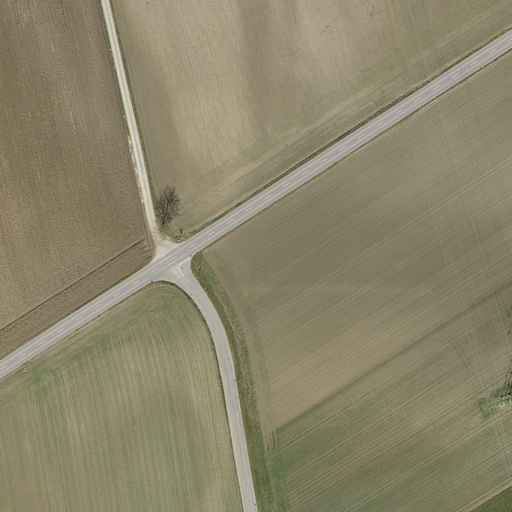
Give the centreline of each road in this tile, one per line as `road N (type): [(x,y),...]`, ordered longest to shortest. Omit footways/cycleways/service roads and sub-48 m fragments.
road 1 (tertiary): [(511,39),(171,260)]
road 2 (track): [(171,260),(153,221),(103,0)]
road 3 (tertiary): [(251,511),(222,344),(171,260)]
road 4 (tertiary): [(171,260),(0,371)]
